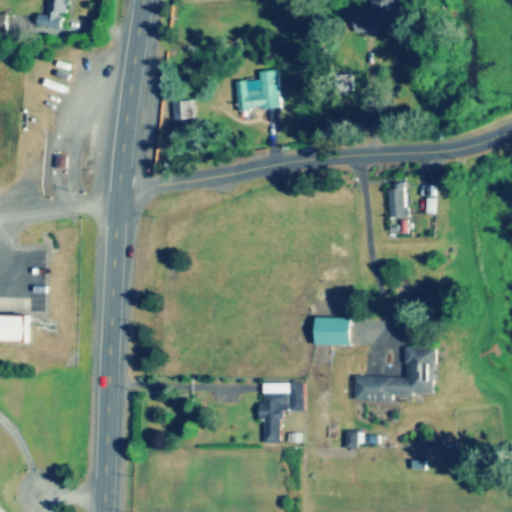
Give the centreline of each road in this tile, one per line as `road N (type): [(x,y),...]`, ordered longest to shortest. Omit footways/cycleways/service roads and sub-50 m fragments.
road 1 (trunk): [(109,511),(121,197),(145,0)]
road 2 (tertiary): [(156,187),(295,162),(472,146),(511,131)]
road 3 (residential): [(359,156),(395,361)]
road 4 (residential): [(121,197),(0,218)]
